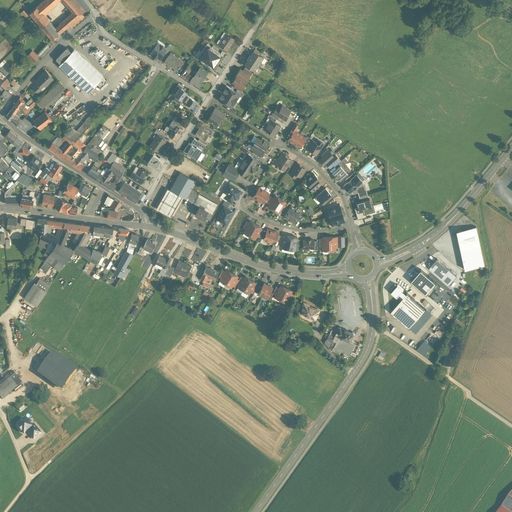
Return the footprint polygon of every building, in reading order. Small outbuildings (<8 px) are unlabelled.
[(61,0),(73,12),(63,21),(68,26),(69,25),(82,14),(69,0),(44,0),(30,13),(41,27),(48,21),(43,15),(59,0),(61,0)] [(21,12),(26,18),(29,15),(25,9),(21,12)] [(82,14),(69,25),(72,28),(84,17),(82,14)] [(8,23),(5,20),(7,18),(5,16),(0,21),(0,22),(5,27),(8,23)] [(55,29),(48,21),(41,27),(52,40),(64,29),(60,24),(55,29)] [(226,34),(219,45),(227,49),(234,39),(226,34)] [(159,46),(157,44),(154,47),(151,52),(151,53),(153,54),(152,56),(156,58),(158,56),(160,58),(164,52),(166,49),(164,47),(160,44),(159,46)] [(206,44),(197,58),(200,60),(202,58),(201,57),(207,48),(208,49),(210,46),(206,44)] [(223,55),(210,46),(208,49),(207,48),(201,57),(202,58),(200,60),(213,69),(223,55)] [(65,49),(56,58),(56,60),(59,63),(60,64),(71,53),(67,49),(65,49)] [(38,57),(32,51),(27,57),(33,62),(38,57)] [(59,65),(59,66),(66,73),(66,72),(73,65),(69,62),(76,55),(77,54),(73,51),(71,53),(60,64),(59,65)] [(260,55),(253,51),(250,55),(260,62),(263,57),(260,55)] [(183,62),(170,53),(164,62),(169,65),(170,64),(172,66),(171,66),(177,70),(179,68),(180,66),(183,62)] [(102,79),(76,55),(69,62),(73,65),(66,72),(88,93),(102,79)] [(250,55),(247,59),(248,60),(257,66),(260,62),(250,55)] [(257,66),(248,60),(245,64),(246,65),(251,68),(255,71),(257,66)] [(200,67),(194,77),(193,76),(190,80),(200,87),(202,83),(200,81),(203,77),(204,78),(208,72),(200,67)] [(243,71),(240,69),(236,75),(236,76),(245,81),(249,75),(243,71)] [(45,71),(42,74),(42,75),(35,82),(37,83),(41,87),(43,85),(45,87),(53,79),(45,71)] [(245,81),(236,76),(232,82),(235,84),(242,88),(246,82),(245,81)] [(9,84),(5,80),(1,85),(4,89),(9,84)] [(21,86),(14,81),(10,86),(17,91),(21,86)] [(59,82),(37,103),(41,107),(64,87),(59,82)] [(41,87),(37,83),(32,87),(38,93),(41,90),(45,87),(43,85),(41,87)] [(1,85),(0,86),(0,90),(2,92),(0,94),(0,95),(5,100),(10,94),(4,89),(1,85)] [(235,92),(226,86),(222,93),(235,101),(239,95),(235,92)] [(187,92),(180,88),(177,92),(176,92),(174,95),(176,96),(181,100),(183,97),(186,94),(187,92)] [(235,101),(222,93),(218,99),(227,105),(231,108),(235,101)] [(196,102),(190,97),(189,97),(186,94),(183,97),(188,100),(186,103),(192,107),(196,102)] [(19,98),(11,110),(14,113),(17,110),(19,112),(21,110),(24,106),(26,104),(25,104),(19,98)] [(31,98),(25,104),(26,104),(24,106),(27,108),(31,104),(34,101),(31,98)] [(231,108),(227,105),(225,108),(234,114),(236,111),(231,108)] [(286,116),(290,110),(282,105),(280,109),(277,107),(273,113),(280,117),(282,114),(287,117),(286,116)] [(27,108),(24,106),(21,110),(22,111),(25,114),(30,110),(27,108)] [(14,113),(11,110),(6,116),(16,126),(19,122),(16,118),(22,111),(21,110),(19,112),(17,110),(14,113)] [(225,115),(217,110),(215,113),(221,117),(223,119),(225,115)] [(52,120),(45,111),(33,120),(40,129),(52,120)] [(221,117),(215,113),(213,112),(207,120),(214,124),(215,122),(216,121),(218,122),(221,117)] [(77,131),(81,134),(94,119),(90,116),(77,131)] [(271,120),(268,124),(277,131),(281,126),(274,122),(271,119),(271,120)] [(172,129),(172,130),(179,134),(183,129),(179,126),(176,124),(172,129)] [(214,132),(202,124),(200,128),(200,129),(198,132),(196,136),(200,138),(204,141),(205,141),(208,136),(210,137),(214,132)] [(277,131),(268,124),(265,129),(264,129),(268,132),(274,136),(277,131)] [(289,132),(292,134),(294,131),(295,131),(298,126),(295,124),(289,132)] [(96,133),(100,136),(107,129),(103,126),(96,133)] [(77,131),(71,127),(68,130),(71,132),(65,139),(68,142),(69,141),(72,144),(73,143),(73,144),(78,138),(81,134),(77,131)] [(119,132),(125,135),(128,130),(123,127),(119,132)] [(10,130),(5,136),(12,142),(17,137),(10,130)] [(68,130),(60,139),(62,140),(64,138),(65,139),(71,132),(68,130)] [(159,132),(156,130),(154,133),(157,135),(163,139),(165,136),(159,132)] [(179,134),(172,130),(168,135),(175,140),(179,134)] [(288,140),(294,144),(300,134),(295,131),(294,131),(292,134),(288,140)] [(96,133),(86,146),(95,152),(100,155),(103,151),(94,145),(100,136),(96,133)] [(305,138),(300,134),(294,144),(299,147),(303,141),(305,138)] [(163,139),(157,135),(150,146),(158,152),(166,141),(163,139)] [(17,137),(12,142),(15,145),(17,147),(18,147),(20,145),(22,141),(17,137)] [(78,138),(73,144),(78,148),(77,149),(82,151),(86,146),(78,138)] [(204,141),(200,138),(198,141),(205,146),(207,143),(205,141),(204,141)] [(264,150),(268,145),(261,140),(257,138),(254,143),(264,150)] [(194,139),(190,145),(194,147),(194,146),(196,148),(198,145),(204,149),(206,146),(205,146),(198,141),(194,139)] [(312,140),(307,148),(313,152),(312,153),(313,153),(316,148),(319,150),(323,143),(318,139),(316,142),(312,140)] [(61,149),(59,147),(62,142),(59,140),(55,145),(52,143),(48,147),(62,157),(65,153),(72,144),(69,141),(68,142),(61,149)] [(264,150),(254,143),(251,148),(254,150),(261,155),(264,150)] [(17,147),(12,153),(16,156),(19,152),(22,148),(20,145),(18,147),(17,147)] [(196,161),(204,149),(198,145),(196,148),(194,146),(194,147),(190,145),(187,148),(186,148),(183,152),(196,161)] [(241,145),(238,149),(246,154),(248,150),(241,145)] [(95,152),(86,146),(82,151),(88,155),(91,158),(95,152)] [(31,153),(22,148),(19,152),(25,156),(27,157),(31,153)] [(77,149),(70,157),(65,153),(62,157),(71,164),(82,151),(77,149)] [(82,151),(71,164),(80,169),(82,167),(84,168),(87,164),(83,162),(88,155),(82,151)] [(23,160),(25,156),(19,152),(16,156),(23,160)] [(95,152),(91,158),(96,161),(100,155),(95,152)] [(277,159),(274,164),(284,171),(288,166),(287,165),(288,163),(285,161),(288,157),(289,156),(283,152),(278,159),(277,159)] [(321,159),(320,161),(324,165),(325,163),(333,156),(329,152),(323,157),(321,159)] [(112,153),(108,158),(114,162),(117,156),(112,153)] [(248,154),(244,160),(254,166),(258,160),(248,154)] [(333,156),(325,163),(328,166),(330,166),(333,164),(339,159),(335,154),(333,156)] [(42,160),(34,155),(29,163),(34,166),(32,168),(35,170),(38,166),(40,167),(41,165),(40,163),(42,160)] [(156,167),(160,161),(153,155),(148,162),(149,162),(156,167)] [(287,165),(288,166),(290,167),(293,161),(288,157),(285,161),(288,163),(287,165)] [(341,161),(338,164),(340,166),(341,167),(345,163),(348,161),(345,157),(341,161)] [(1,158),(0,158),(0,168),(1,169),(3,171),(8,167),(1,158)] [(244,176),(244,177),(246,179),(248,178),(249,177),(249,175),(248,174),(250,170),(251,171),(254,170),(254,166),(244,160),(238,170),(237,170),(239,171),(245,175),(244,176)] [(19,172),(21,170),(13,161),(10,164),(19,172)] [(300,165),(297,162),(289,174),(295,178),(297,175),(301,177),(306,169),(300,165)] [(57,163),(52,172),(51,171),(48,176),(52,178),(53,176),(55,177),(59,171),(60,172),(61,170),(60,170),(62,167),(57,163)] [(341,167),(340,166),(332,173),(335,176),(334,177),(336,179),(337,178),(339,181),(347,174),(351,170),(345,163),(341,167)] [(233,180),(239,171),(237,170),(238,170),(229,164),(222,176),(229,180),(230,177),(233,180)] [(124,173),(112,165),(108,169),(112,172),(120,177),(124,173)] [(46,167),(40,176),(45,180),(47,177),(48,176),(51,171),(49,169),(46,167)] [(97,171),(91,168),(91,169),(90,168),(86,173),(95,179),(99,173),(97,171)] [(139,168),(133,179),(141,183),(144,179),(142,178),(146,172),(139,168)] [(104,176),(100,182),(107,186),(109,181),(107,180),(112,172),(108,169),(107,172),(104,176)] [(7,170),(3,174),(7,179),(11,175),(7,170)] [(196,181),(180,172),(170,190),(186,199),(188,196),(190,197),(191,196),(196,199),(198,197),(189,193),(196,181)] [(23,173),(17,180),(27,187),(32,178),(23,173)] [(100,174),(99,173),(95,179),(100,182),(104,176),(100,174)] [(314,174),(305,181),(311,188),(317,183),(318,181),(316,179),(317,178),(314,174)] [(347,182),(343,186),(345,187),(345,188),(345,190),(347,191),(348,191),(349,192),(350,191),(353,194),(357,193),(366,190),(365,186),(361,182),(362,181),(356,174),(354,176),(347,182)] [(345,180),(347,182),(354,176),(352,174),(345,180)] [(114,184),(109,181),(107,186),(113,190),(115,186),(114,184)] [(124,182),(118,192),(123,194),(129,184),(124,182)] [(68,183),(63,192),(67,194),(75,198),(76,196),(76,195),(78,191),(79,189),(68,183)] [(319,185),(317,183),(311,188),(310,189),(312,191),(319,185)] [(129,184),(123,194),(127,197),(133,188),(133,187),(129,184)] [(228,194),(234,198),(235,199),(237,196),(238,197),(239,194),(238,194),(240,191),(229,184),(223,192),(228,194)] [(90,188),(84,185),(80,192),(84,195),(83,196),(86,198),(89,193),(88,193),(90,190),(91,190),(91,189),(91,188),(90,188)] [(10,187),(7,190),(5,192),(5,199),(10,199),(10,195),(11,191),(13,189),(10,187)] [(259,187),(257,190),(254,195),(253,197),(258,200),(264,190),(259,187)] [(133,188),(127,197),(131,200),(137,190),(133,188)] [(325,188),(316,197),(321,203),(328,197),(330,199),(334,196),(332,193),(328,191),(325,188)] [(155,210),(170,217),(175,209),(181,197),(166,189),(160,201),(155,210)] [(137,190),(131,200),(135,203),(141,193),(137,190)] [(264,190),(258,200),(263,203),(264,201),(267,196),(269,194),(264,190)] [(366,190),(357,193),(359,198),(368,196),(366,190)] [(29,199),(22,198),(21,199),(20,205),(31,207),(33,200),(34,196),(30,195),(29,196),(29,199)] [(217,204),(199,195),(198,197),(196,199),(194,204),(199,206),(204,209),(204,210),(208,212),(211,214),(217,204)] [(275,195),(273,198),(269,205),(268,206),(273,210),(280,199),(275,195)] [(50,197),(44,196),(43,201),(44,201),(43,205),(51,207),(52,203),(53,203),(54,201),(54,197),(50,196),(50,197)] [(328,197),(321,203),(323,205),(330,199),(328,197)] [(64,200),(60,198),(56,205),(55,207),(59,209),(59,210),(61,211),(63,211),(67,213),(68,213),(71,206),(72,204),(64,200)] [(115,199),(110,207),(109,210),(108,213),(107,218),(114,220),(128,221),(131,220),(134,217),(134,213),(133,210),(115,199)] [(286,202),(280,199),(273,210),(279,213),(280,211),(284,205),(286,202)] [(358,219),(358,220),(366,217),(365,212),(368,211),(368,210),(372,208),(369,199),(354,203),(356,208),(357,207),(358,211),(356,211),(359,219),(358,219)] [(204,209),(199,206),(195,215),(203,220),(205,217),(208,212),(204,210),(204,209)] [(290,206),(288,210),(285,215),(284,216),(288,219),(295,209),(290,206)] [(312,215),(315,213),(310,207),(307,210),(312,215)] [(336,208),(327,210),(329,217),(342,213),(340,207),(337,208),(336,208)] [(227,209),(224,208),(217,220),(225,224),(232,212),(229,210),(227,209)] [(295,209),(288,219),(293,222),(294,221),(298,216),(300,212),(295,209)] [(342,213),(329,217),(331,223),(340,221),(341,220),(343,218),(342,213)] [(17,219),(8,218),(7,228),(16,228),(17,219)] [(47,220),(38,219),(37,224),(41,224),(41,233),(46,234),(46,232),(47,220)] [(57,221),(47,220),(46,232),(50,234),(51,227),(56,228),(57,221)] [(256,224),(250,221),(249,223),(246,230),(244,233),(249,236),(256,224)] [(80,225),(65,222),(63,228),(59,238),(58,242),(62,245),(68,232),(74,232),(74,229),(75,229),(79,230),(80,225)] [(261,227),(256,224),(249,236),(255,239),(257,236),(260,229),(261,227)] [(83,230),(77,243),(78,244),(80,245),(85,236),(90,226),(80,225),(79,230),(83,230)] [(101,227),(94,226),(93,234),(101,235),(101,227)] [(113,229),(101,227),(101,235),(104,236),(103,239),(110,239),(112,237),(113,229)] [(476,227),(456,231),(461,251),(480,247),(476,227)] [(129,231),(119,229),(117,233),(120,234),(117,239),(123,242),(127,235),(129,231)] [(273,231),(267,229),(266,232),(264,238),(263,240),(269,242),(273,231)] [(278,234),(273,231),(269,242),(274,244),(276,241),(278,236),(278,234)] [(46,232),(46,234),(41,233),(41,234),(40,238),(46,241),(55,245),(57,242),(58,242),(59,238),(56,237),(50,234),(46,232)] [(135,235),(132,234),(129,242),(130,243),(130,245),(129,245),(128,249),(133,250),(135,244),(136,245),(139,236),(138,236),(138,235),(135,235)] [(291,236),(285,235),(284,237),(283,245),(282,248),(288,249),(291,236)] [(85,236),(80,245),(83,247),(89,238),(85,236)] [(297,238),(291,236),(288,249),(294,250),(295,248),(297,240),(297,238)] [(338,239),(335,239),(335,246),(338,246),(344,246),(344,237),(338,237),(338,239)] [(153,244),(150,242),(151,242),(147,240),(143,248),(141,247),(138,254),(142,255),(145,249),(151,252),(154,247),(152,246),(153,244)] [(303,240),(303,249),(306,249),(308,250),(310,248),(313,248),(313,241),(313,240),(303,240)] [(57,242),(55,245),(49,254),(55,258),(58,260),(65,264),(73,252),(62,245),(58,242),(57,242)] [(80,245),(78,244),(74,249),(89,260),(90,255),(91,253),(83,247),(80,245)] [(480,247),(461,251),(465,269),(484,265),(480,247)] [(186,249),(183,255),(189,257),(192,251),(186,249)] [(133,255),(126,252),(116,269),(123,273),(126,268),(133,255)] [(55,258),(49,254),(47,258),(45,260),(41,268),(39,270),(44,273),(47,271),(55,258)] [(93,256),(90,255),(89,260),(97,265),(100,259),(93,256)] [(166,259),(159,256),(155,264),(166,269),(171,259),(167,257),(166,259)] [(456,276),(437,259),(429,268),(448,285),(456,276)] [(65,264),(58,260),(53,268),(59,272),(65,264)] [(185,264),(179,261),(175,270),(178,271),(178,272),(179,272),(178,274),(186,277),(189,270),(191,266),(186,263),(185,264)] [(174,268),(170,266),(165,274),(170,277),(174,268)] [(130,271),(126,268),(123,273),(120,278),(125,280),(130,271)] [(218,273),(206,268),(201,280),(204,282),(206,277),(214,281),(218,273)] [(123,273),(116,269),(114,274),(120,278),(123,273)] [(232,273),(227,270),(225,272),(221,278),(220,281),(225,284),(232,273)] [(436,283),(421,270),(411,281),(426,295),(436,283)] [(238,276),(232,273),(225,284),(231,287),(236,279),(238,276)] [(250,279),(245,276),(243,279),(239,285),(238,287),(243,290),(250,279)] [(36,284),(46,291),(50,286),(40,279),(36,284)] [(255,283),(250,279),(243,290),(249,294),(250,291),(254,285),(255,283)] [(34,283),(24,298),(36,306),(46,291),(36,284),(34,283)] [(268,285),(264,283),(261,287),(258,294),(262,296),(268,285)] [(400,294),(403,297),(406,294),(402,291),(403,290),(396,283),(389,291),(397,297),(400,294)] [(268,285),(262,296),(266,298),(270,292),(272,288),(268,285)] [(281,285),(279,288),(276,295),(275,297),(281,300),(286,288),(281,285)] [(286,288),(281,300),(286,302),(287,300),(290,293),(292,291),(286,288)] [(407,293),(406,294),(403,297),(390,312),(409,329),(426,309),(407,293)] [(313,309),(307,306),(308,305),(303,302),(301,306),(303,307),(300,313),(314,319),(318,310),(314,308),(313,309)] [(134,316),(139,309),(136,307),(131,314),(134,316)] [(351,333),(339,327),(334,337),(333,340),(336,342),(338,337),(349,341),(352,335),(353,335),(354,335),(354,334),(354,333),(353,332),(352,332),(351,333)] [(334,337),(329,335),(328,336),(326,340),(330,345),(334,347),(336,342),(333,340),(334,337)] [(349,341),(338,337),(336,342),(334,347),(333,348),(350,355),(355,344),(349,341)] [(456,341),(451,339),(447,349),(453,351),(456,341)] [(424,341),(417,349),(427,358),(430,356),(426,353),(432,347),(424,341)] [(39,374),(62,391),(77,370),(53,354),(39,374)] [(12,372),(0,382),(0,395),(4,400),(22,384),(12,372)] [(22,432),(24,434),(27,432),(31,428),(31,427),(24,420),(17,426),(19,429),(21,432),(22,432)] [(41,434),(33,425),(31,427),(31,428),(27,432),(34,440),(41,434)] [(511,487),(501,503),(511,510),(511,487)]
